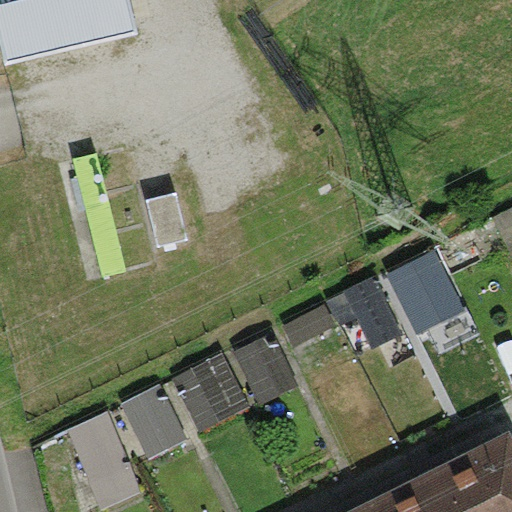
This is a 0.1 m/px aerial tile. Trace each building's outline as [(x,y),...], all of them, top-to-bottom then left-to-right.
[(130,0),(12,0),(0,3),(0,27),(9,63),(138,31),(130,0)] [(179,191),(151,198),(162,243),(190,236),(179,191)] [(468,228),(379,274),(405,324),(456,298),(445,277),(483,257),(468,228)] [(368,281),(333,299),(360,352),(396,334),(368,281)] [(319,304),(276,329),(287,348),(296,343),(313,372),(339,356),(325,332),(333,327),(319,304)] [(264,332),(228,351),(259,407),(294,387),(264,332)] [(215,356),(170,377),(197,436),(242,415),(215,356)] [(158,385),(119,403),(145,457),(183,439),(158,385)] [(96,507),(137,487),(101,415),(61,435),(96,507)] [(348,511),(511,511),(511,469),(494,432),(344,505),(348,511)]
